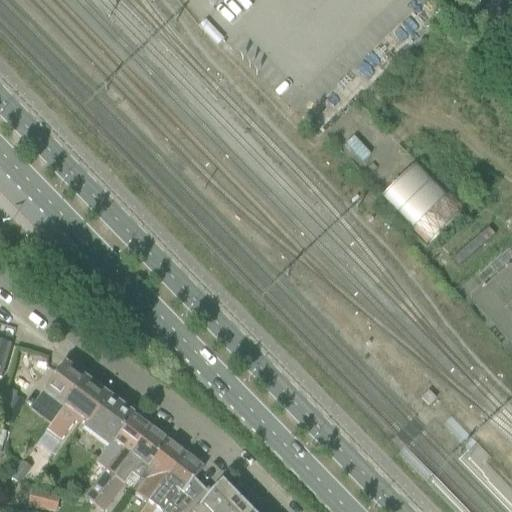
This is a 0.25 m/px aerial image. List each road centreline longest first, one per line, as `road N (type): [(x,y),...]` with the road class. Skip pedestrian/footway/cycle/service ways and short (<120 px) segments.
road 1 (secondary): [(400,511),(0,97)]
road 2 (secondary): [(0,152),(348,511)]
road 3 (residential): [(285,511),(222,447),(0,279)]
road 4 (track): [(511,179),(455,134),(425,122),(394,141)]
